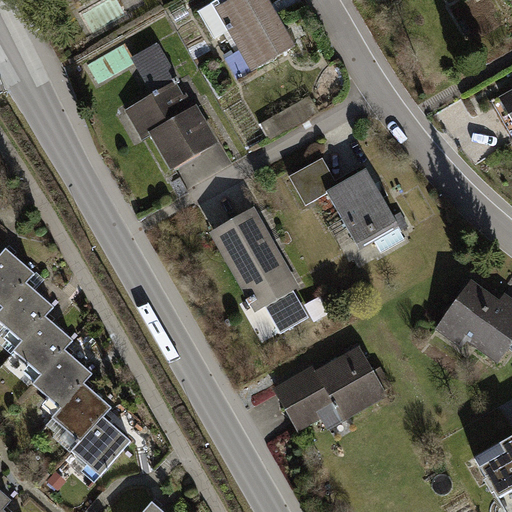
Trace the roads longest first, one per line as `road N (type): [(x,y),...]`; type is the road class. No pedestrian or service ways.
road 1 (tertiary): [(270,511),(0,31)]
road 2 (residential): [(327,0),(403,123),(511,234)]
